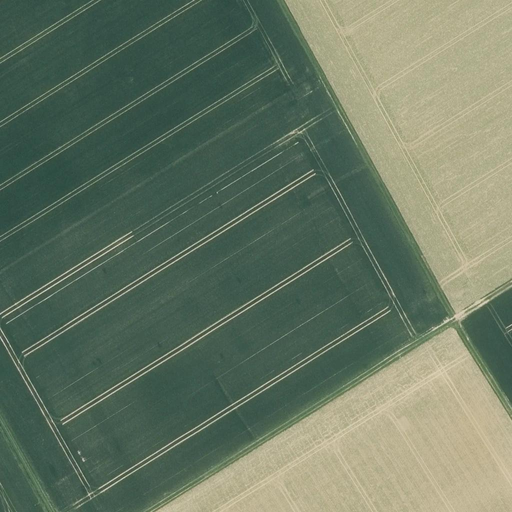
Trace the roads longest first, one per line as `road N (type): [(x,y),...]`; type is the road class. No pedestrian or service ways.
road 1 (track): [(280,0),(511,408)]
road 2 (track): [(511,285),(150,511)]
